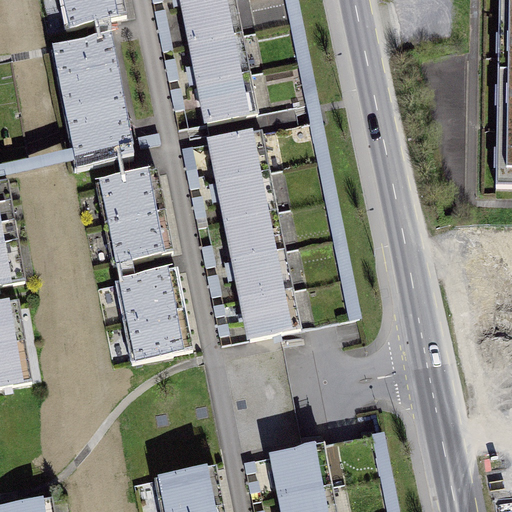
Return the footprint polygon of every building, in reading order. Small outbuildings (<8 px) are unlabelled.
[(123,0),(60,0),(68,38),(128,26),(123,0)] [(235,0),(172,0),(170,0),(183,66),(246,54),(235,0)] [(511,0),(488,0),(482,190),(511,190),(511,0)] [(111,46),(49,58),(72,177),(135,165),(111,46)] [(246,54),(183,66),(196,131),(258,119),(246,54)] [(261,139),(200,151),(213,216),(274,204),(261,139)] [(159,177),(98,188),(113,269),(174,257),(159,177)] [(9,185),(0,186),(0,212),(13,210),(9,185)] [(274,204),(213,216),(225,282),(287,270),(274,204)] [(13,210),(0,212),(0,237),(17,235),(13,210)] [(17,235),(0,237),(0,263),(21,260),(17,235)] [(21,260),(0,263),(0,288),(25,285),(21,260)] [(287,270),(225,282),(238,347),(299,335),(287,270)] [(180,274),(116,287),(132,366),(196,353),(180,274)] [(12,306),(0,308),(0,350),(19,347),(12,306)] [(19,347),(0,350),(0,392),(25,388),(19,347)] [(335,511),(323,450),(262,462),(272,511),(335,511)] [(231,511),(222,467),(158,479),(164,511),(231,511)] [(51,511),(50,499),(0,507),(0,511),(51,511)]
